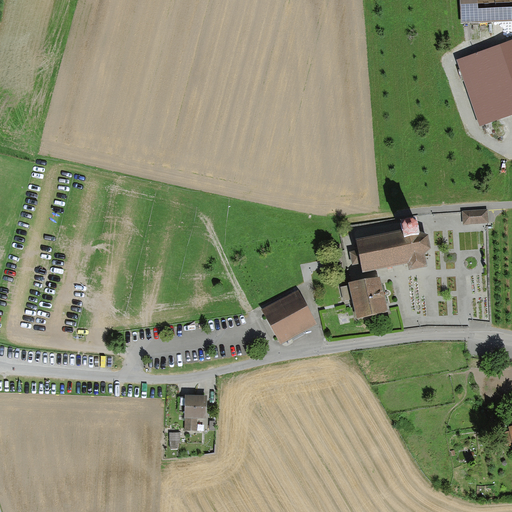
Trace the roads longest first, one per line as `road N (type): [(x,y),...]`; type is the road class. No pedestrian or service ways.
road 1 (residential): [(511,339),(425,335),(165,380),(0,367)]
road 2 (track): [(394,214),(340,221),(36,157)]
